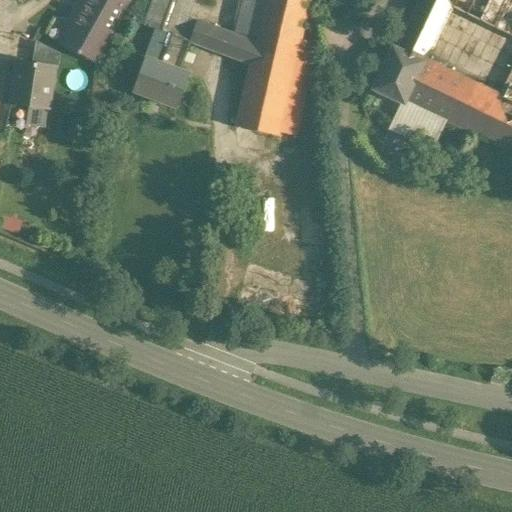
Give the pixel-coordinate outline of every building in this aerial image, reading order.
[(86,0),(80,12),(115,30),(131,0),(86,0)] [(155,0),(154,5),(190,18),(196,0),(155,0)] [(312,0),(267,0),(257,44),(251,66),(236,127),(279,138),(303,42),(312,0)] [(244,0),(236,36),(257,44),(267,0),(244,0)] [(433,0),(420,0),(397,50),(424,62),(425,60),(451,8),(433,0)] [(511,0),(433,0),(451,8),(511,37),(511,0)] [(145,26),(158,31),(172,36),(173,34),(183,38),(190,18),(154,5),(145,26)] [(80,12),(63,45),(98,63),(115,30),(80,12)] [(200,22),(190,18),(183,38),(193,42),(200,22)] [(222,31),(200,22),(193,42),(192,44),(214,52),(222,31)] [(158,31),(147,60),(161,65),(172,36),(158,31)] [(236,36),(222,31),(214,52),(228,57),(236,36)] [(161,65),(181,73),(192,44),(193,42),(183,38),(173,34),(172,36),(161,65)] [(257,44),(236,36),(228,57),(251,66),(257,44)] [(318,45),(303,42),(279,138),(295,142),(318,45)] [(26,59),(57,66),(60,52),(29,44),(26,59)] [(393,47),(372,91),(405,106),(406,104),(424,62),(397,50),(393,47)] [(147,60),(134,93),(179,110),(191,77),(181,73),(161,65),(147,60)] [(511,102),(500,96),(425,60),(424,62),(406,104),(511,153),(511,102)] [(20,64),(15,105),(51,109),(57,69),(20,64)] [(511,84),(507,82),(500,96),(511,102),(511,84)] [(0,227),(19,233),(23,220),(3,214),(0,223),(0,227)]
